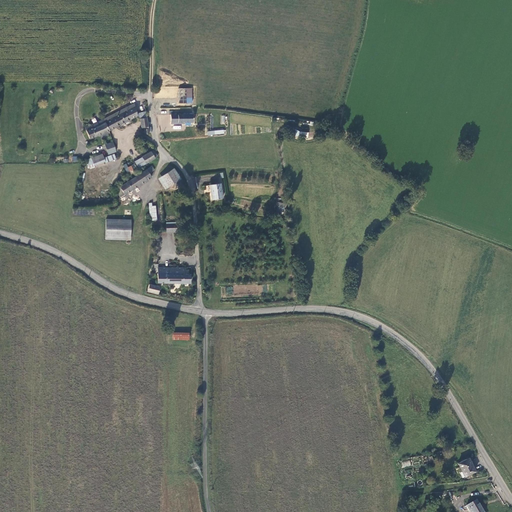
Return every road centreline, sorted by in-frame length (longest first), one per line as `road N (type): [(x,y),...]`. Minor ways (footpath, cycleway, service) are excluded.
road 1 (tertiary): [(511,498),(431,366),(394,334),(339,311),(204,311)]
road 2 (unclassified): [(204,311),(190,181),(160,148),(149,98)]
road 3 (tertiary): [(204,311),(129,295),(46,247),(0,233)]
road 4 (unclassified): [(210,511),(204,311)]
